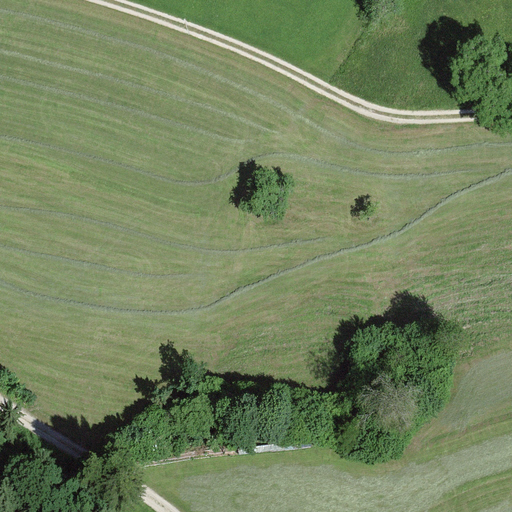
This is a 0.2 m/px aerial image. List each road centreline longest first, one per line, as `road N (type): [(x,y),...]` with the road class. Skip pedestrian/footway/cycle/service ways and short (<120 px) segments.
road 1 (track): [(107,0),(375,120),(511,116)]
road 2 (track): [(0,388),(169,511)]
